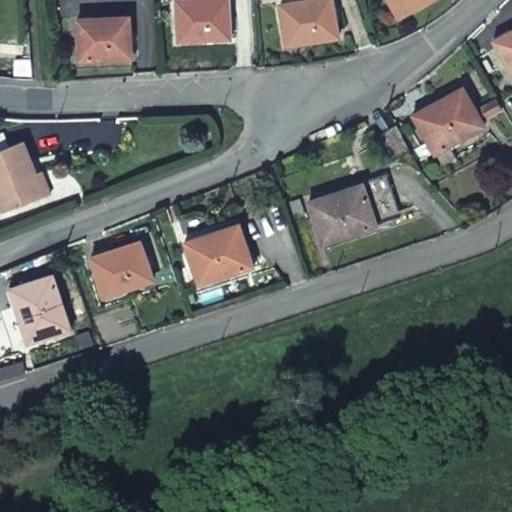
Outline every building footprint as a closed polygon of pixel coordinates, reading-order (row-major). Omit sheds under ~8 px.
[(226,0),(175,0),(176,39),(227,38),(226,0)] [(328,0),(311,0),(278,4),(285,44),(335,38),(328,0)] [(387,0),(396,16),(427,0),(387,0)] [(77,60),(129,57),(127,18),(75,20),(77,60)] [(511,36),(496,45),(511,73),(511,36)] [(462,89),(413,115),(433,152),(481,125),(462,89)] [(389,160),(408,151),(396,125),(376,134),(389,160)] [(0,155),(0,194),(8,215),(51,198),(42,176),(35,160),(29,145),(0,155)] [(385,173),(308,200),(322,241),(398,216),(385,173)] [(56,196),(47,174),(42,176),(51,198),(56,196)] [(197,284),(251,266),(236,223),(183,240),(197,284)] [(151,280),(138,240),(89,256),(102,296),(151,280)] [(7,289),(24,344),(68,330),(52,275),(7,289)]
